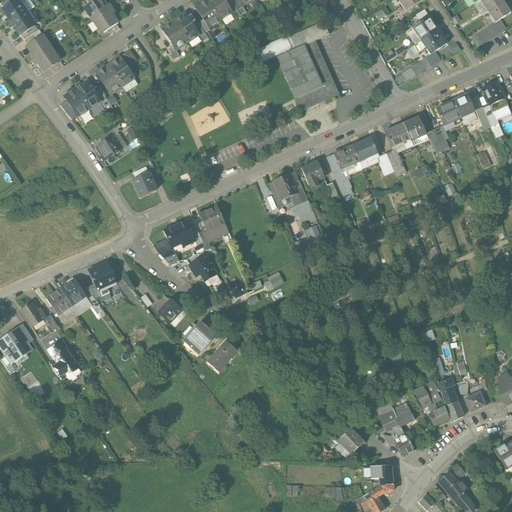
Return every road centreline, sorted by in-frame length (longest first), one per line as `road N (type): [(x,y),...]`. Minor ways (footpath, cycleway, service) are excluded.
road 1 (residential): [(418,480),(318,383),(156,266),(135,232)]
road 2 (residential): [(397,108),(135,232)]
road 3 (residential): [(135,232),(38,94)]
road 4 (residential): [(135,232),(0,296)]
road 5 (residential): [(338,0),(397,108)]
road 6 (residential): [(38,94),(140,26)]
